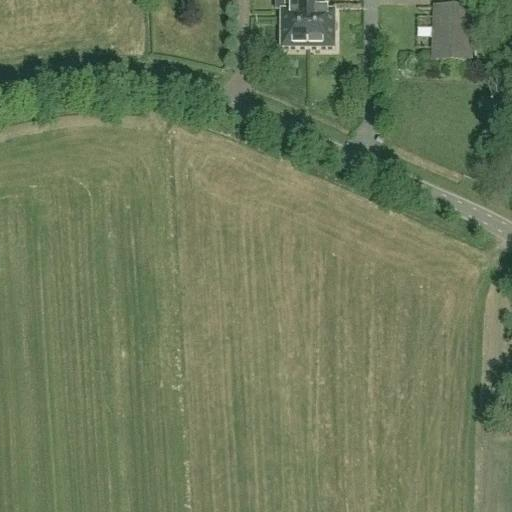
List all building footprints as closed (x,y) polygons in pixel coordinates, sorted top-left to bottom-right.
[(281,52),(308,52),(307,0),(291,0),(292,13),(281,13),(281,52)] [(324,0),(307,0),(308,52),(335,52),(335,13),(325,13),(324,0)] [(126,6),(127,18),(141,17),(140,4),(126,6)] [(471,66),(473,10),(433,9),(431,64),(471,66)] [(143,51),(142,21),(108,22),(109,52),(143,51)]
